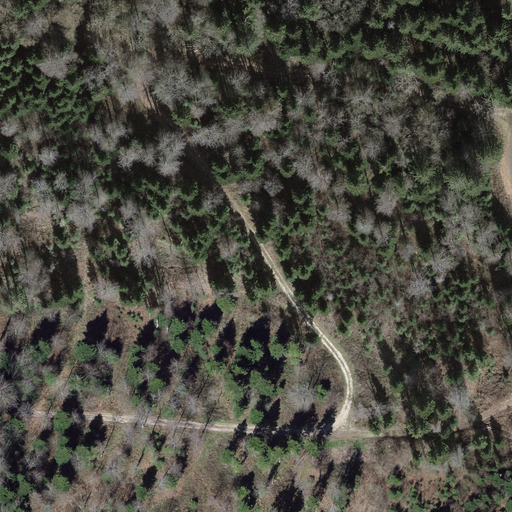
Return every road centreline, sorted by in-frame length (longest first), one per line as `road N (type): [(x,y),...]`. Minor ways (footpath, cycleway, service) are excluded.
road 1 (track): [(316,432),(345,409),(344,368),(185,139),(156,115),(143,93),(145,73),(155,57),(170,54),(356,78),(511,116)]
road 2 (track): [(0,410),(386,433),(472,423),(511,400)]
